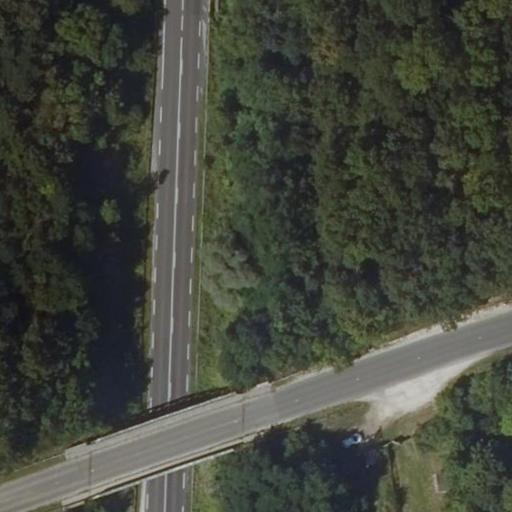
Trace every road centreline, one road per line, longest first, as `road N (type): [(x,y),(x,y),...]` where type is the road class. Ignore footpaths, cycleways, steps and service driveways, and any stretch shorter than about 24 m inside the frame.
road 1 (primary): [(165,511),(183,0)]
road 2 (tertiary): [(511,328),(269,409)]
road 3 (tertiary): [(82,473),(269,409)]
